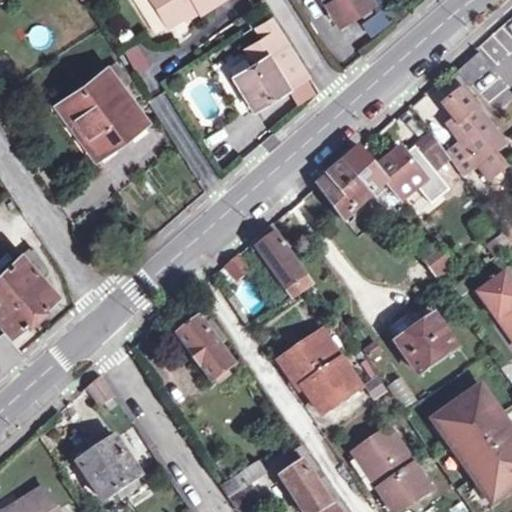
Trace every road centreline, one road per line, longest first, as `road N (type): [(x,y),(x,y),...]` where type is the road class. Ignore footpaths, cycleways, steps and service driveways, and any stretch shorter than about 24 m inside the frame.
road 1 (secondary): [(106,318),(474,0)]
road 2 (residential): [(83,338),(163,428),(218,511)]
road 3 (residential): [(0,157),(106,318)]
